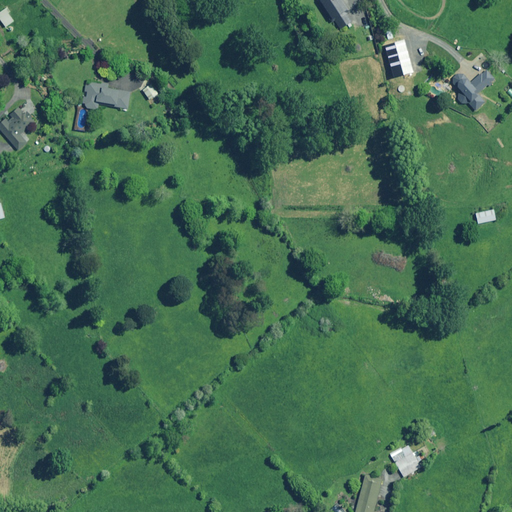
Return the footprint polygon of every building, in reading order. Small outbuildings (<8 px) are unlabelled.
[(349,10),(342,0),(319,0),(334,22),(335,21),(340,29),(352,21),(346,12),(349,10)] [(10,11),(7,7),(0,12),(0,19),(5,27),(14,21),(8,13),(10,11)] [(489,85),(495,79),(486,69),(471,82),(466,76),(462,72),(452,81),(453,82),(453,83),(452,83),(460,92),(457,95),(459,97),(457,98),(463,105),(467,102),(475,111),(477,109),(485,102),(479,95),(477,94),(488,84),(489,85)] [(87,109),(95,110),(98,108),(99,104),(119,108),(119,111),(127,112),(130,92),(108,89),(109,84),(101,83),(101,84),(90,83),(90,85),(86,84),(85,91),(87,92),(86,97),(84,97),(83,103),(85,104),(85,106),(87,109)] [(157,94),(150,84),(142,89),(149,99),(157,94)] [(23,114),(17,107),(10,114),(12,117),(7,122),(5,119),(0,123),(0,129),(18,150),(27,142),(20,134),(34,122),(25,112),(23,114)] [(496,220),(494,210),(476,214),(478,224),(496,220)] [(417,461),(408,445),(401,449),(401,448),(390,454),(400,471),(417,461)] [(373,511),(382,480),(365,475),(355,511),(373,511)]
